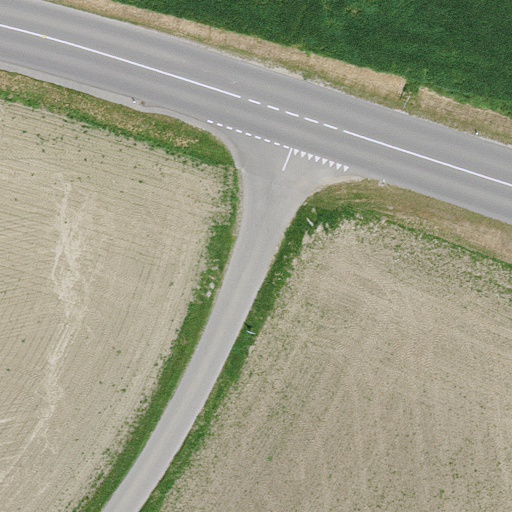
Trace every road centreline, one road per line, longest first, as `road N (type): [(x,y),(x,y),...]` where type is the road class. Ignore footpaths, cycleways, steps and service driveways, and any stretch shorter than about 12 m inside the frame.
road 1 (unclassified): [(299,116),(234,303),(116,511)]
road 2 (secondary): [(299,116),(0,25)]
road 3 (secondary): [(511,186),(299,116)]
